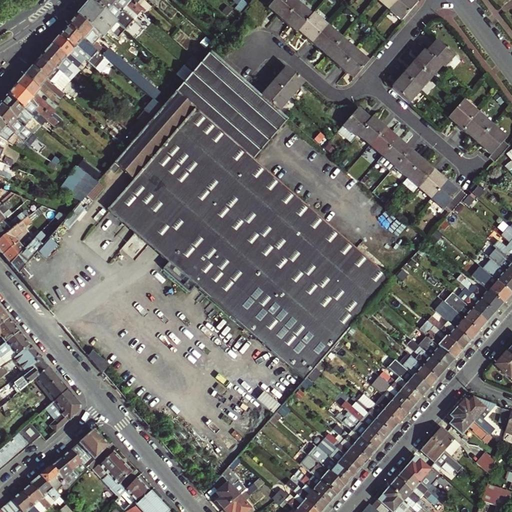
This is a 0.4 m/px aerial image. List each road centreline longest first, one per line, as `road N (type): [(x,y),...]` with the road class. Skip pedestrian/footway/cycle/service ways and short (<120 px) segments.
road 1 (residential): [(346,511),(463,376)]
road 2 (residential): [(0,278),(104,403)]
road 3 (residential): [(237,63),(264,45),(337,96),(367,80)]
road 4 (residential): [(104,403),(197,511)]
road 5 (residential): [(104,403),(0,494)]
road 6 (residential): [(367,80),(468,170)]
